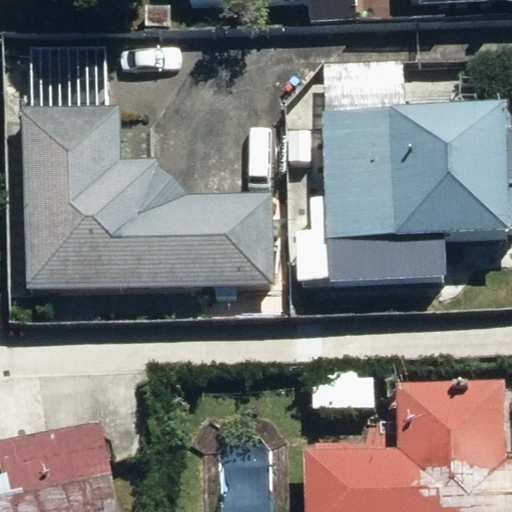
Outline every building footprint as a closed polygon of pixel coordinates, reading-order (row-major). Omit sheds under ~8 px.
[(215,0),(216,9),(316,5),(317,28),(364,26),(363,18),(369,18),(368,0),(215,0)] [(511,0),(428,0),(429,16),(511,12),(511,0)] [(511,111),(334,121),(344,298),(458,292),(456,249),(511,246),(511,111)] [(128,115),(30,118),(35,302),(282,296),(280,204),(197,205),(197,201),(167,176),(167,166),(129,167),(128,115)] [(409,456),(314,460),(316,511),(511,511),(511,388),(406,392),(409,456)] [(109,430),(0,451),(0,511),(128,511),(125,489),(109,430)]
